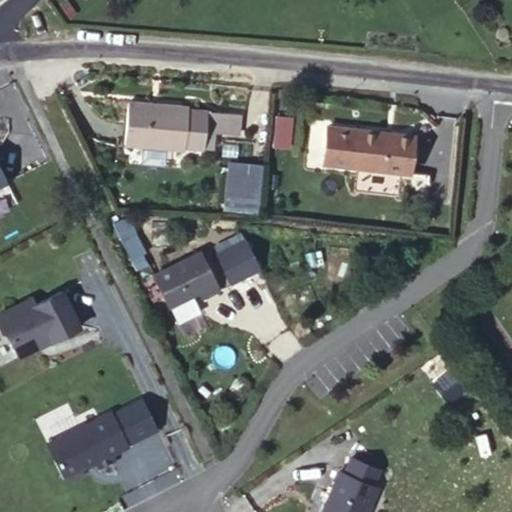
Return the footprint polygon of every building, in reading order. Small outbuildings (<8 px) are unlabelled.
[(130,85),(127,125),(202,135),(209,94),(130,85)] [(416,122),(328,110),(323,149),(412,160),(416,122)] [(291,148),(293,115),(274,114),(272,147),(291,148)] [(223,206),(259,209),(262,162),(226,159),(223,206)] [(125,227),(134,244),(148,237),(139,220),(125,227)] [(202,276),(205,283),(221,275),(203,237),(156,260),(171,291),(202,276)] [(217,254),(231,280),(259,264),(245,239),(217,254)] [(0,303),(19,342),(80,312),(62,276),(36,289),(32,282),(0,298),(0,303)] [(439,371),(453,389),(467,379),(453,360),(439,371)] [(57,444),(65,464),(71,467),(80,462),(85,449),(90,447),(92,451),(96,449),(99,455),(116,446),(114,440),(126,434),(111,399),(52,422),(60,442),(57,444)] [(49,424),(57,444),(60,442),(52,422),(49,424)] [(344,466),(371,477),(378,461),(350,450),(344,466)] [(344,466),(338,464),(318,511),(363,511),(377,480),(371,477),(344,466)]
